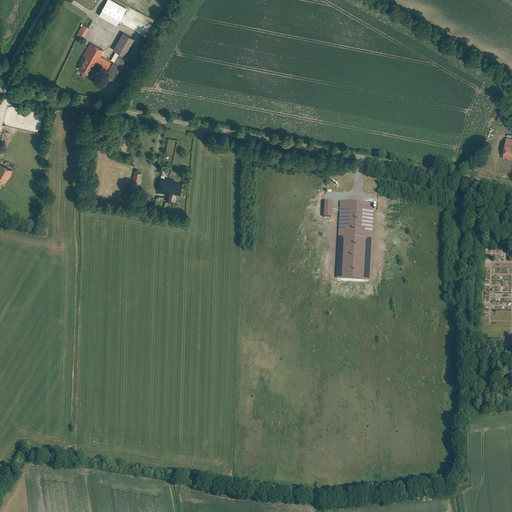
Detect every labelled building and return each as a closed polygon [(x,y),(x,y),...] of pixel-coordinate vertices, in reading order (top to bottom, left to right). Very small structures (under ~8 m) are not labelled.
[(123,8),(108,0),(106,0),(99,13),(116,22),(123,8)] [(77,31),(83,35),(90,23),(84,20),(77,31)] [(120,80),(132,59),(125,54),(135,36),(124,30),(112,50),(118,54),(107,72),(120,80)] [(102,51),(89,44),(76,69),(87,74),(93,61),(105,67),(108,61),(99,57),(102,51)] [(506,109),(500,107),(496,120),(506,122),(508,116),(504,115),(506,109)] [(495,132),(489,130),(487,139),(493,141),(495,132)] [(511,138),(506,137),(502,157),(511,159),(511,138)] [(135,163),(137,149),(131,149),(129,163),(135,163)] [(0,186),(2,188),(12,168),(0,162),(0,186)] [(183,180),(160,176),(158,187),(171,189),(169,198),(174,199),(176,190),(181,191),(183,180)] [(333,202),(325,201),(324,218),(332,218),(333,202)] [(374,204),(340,202),(336,278),(371,279),(374,204)] [(489,339),(489,347),(503,348),(503,340),(489,339)]
